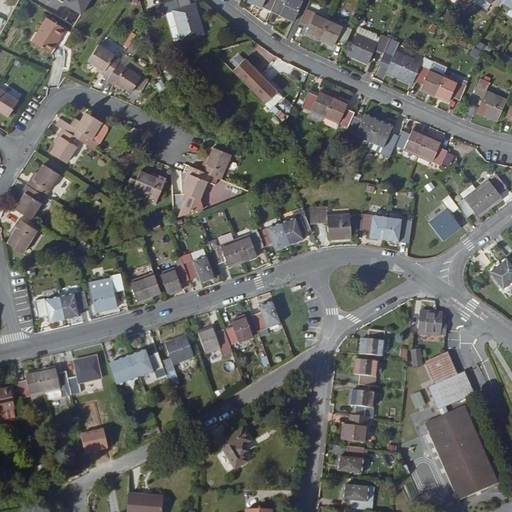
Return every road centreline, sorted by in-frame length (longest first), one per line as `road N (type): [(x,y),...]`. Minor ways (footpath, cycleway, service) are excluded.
road 1 (residential): [(511,148),(478,140),(284,49),(215,0)]
road 2 (residential): [(16,351),(308,264)]
road 3 (residential): [(80,511),(80,486),(324,357)]
road 4 (residential): [(175,152),(170,129),(71,95),(56,101),(22,153)]
road 5 (residential): [(308,511),(324,357)]
road 6 (residential): [(308,264),(368,255),(422,279)]
